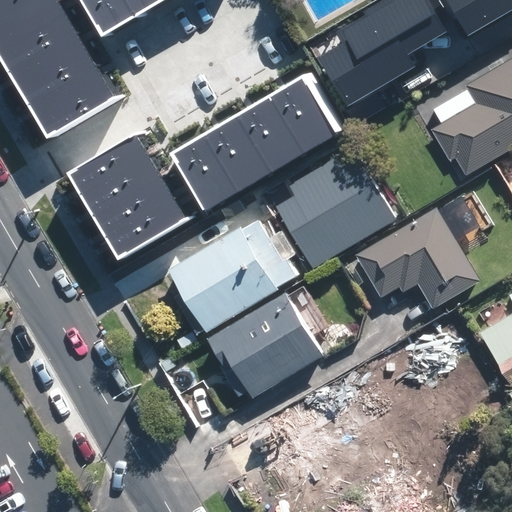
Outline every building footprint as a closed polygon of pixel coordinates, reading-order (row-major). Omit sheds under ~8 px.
[(127,97),(69,0),(0,0),(0,42),(56,138),(127,97)] [(173,0),(90,0),(112,36),(173,0)] [(456,27),(441,0),(391,0),(316,39),(346,97),(426,55),(421,46),(456,27)] [(511,0),(456,0),(472,31),(511,9),(511,0)] [(216,61),(210,51),(222,45),(209,23),(203,27),(196,14),(190,17),(184,6),(111,49),(144,104),(216,61)] [(297,42),(278,10),(251,26),(270,58),(297,42)] [(511,45),(498,54),(504,64),(474,82),(482,96),(436,122),(464,172),(511,144),(511,45)] [(345,128),(312,73),(173,154),(204,210),(345,128)] [(197,216),(146,130),(75,173),(126,258),(197,216)] [(347,138),(305,163),(330,204),(372,179),(347,138)] [(452,184),(434,155),(421,163),(426,172),(417,177),(412,168),(392,180),(409,209),(452,184)] [(448,204),(368,251),(392,292),(410,280),(416,287),(429,280),(446,304),(492,274),(448,204)] [(261,219),(171,271),(206,331),(299,277),(288,259),(298,254),(284,231),(272,238),(261,219)] [(337,267),(314,280),(335,316),(357,303),(337,267)] [(326,355),(289,293),(209,339),(228,371),(236,366),(254,397),(326,355)] [(511,314),(488,328),(511,364),(511,314)] [(474,345),(458,318),(435,331),(450,359),(474,345)] [(469,412),(453,385),(424,401),(440,429),(469,412)] [(273,458),(269,460),(297,511),(309,511),(382,472),(379,466),(406,451),(383,410),(357,424),(349,409),(347,407),(269,451),(273,458)] [(289,437),(312,424),(303,408),(280,420),(289,437)] [(266,421),(219,447),(239,482),(267,467),(264,463),(272,458),(267,449),(278,443),(266,421)] [(390,511),(379,491),(342,511),(390,511)]
